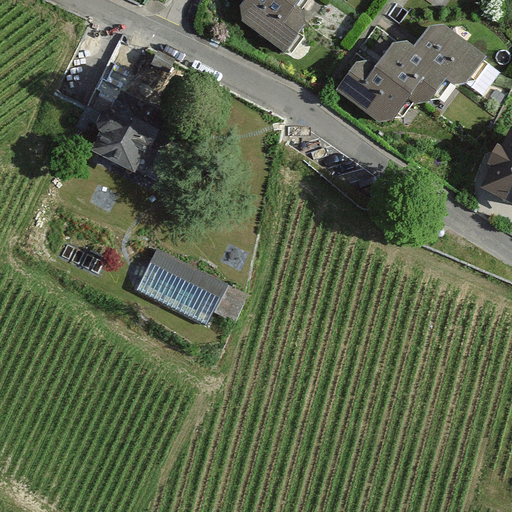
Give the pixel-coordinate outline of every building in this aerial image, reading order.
[(240,0),(228,15),(279,55),(307,21),(292,9),(299,0),(240,0)] [(355,57),(330,90),(379,126),(404,93),(420,105),(438,81),(452,92),(478,58),(428,20),(405,51),(389,40),(369,67),(355,57)] [(108,87),(76,153),(133,180),(165,114),(108,87)] [(464,186),(511,211),(511,140),(493,131),(464,186)] [(154,250),(139,291),(235,327),(250,286),(154,250)]
